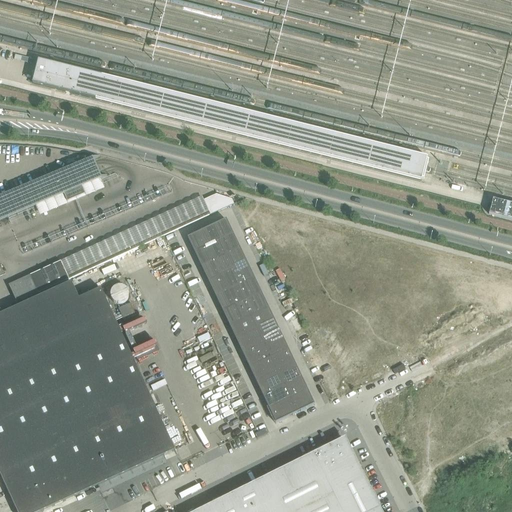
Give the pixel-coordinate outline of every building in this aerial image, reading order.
[(38,61),(32,85),(421,182),(423,174),(424,170),(427,158),(38,61)] [(99,181),(101,180),(99,175),(94,164),(92,160),(101,157),(100,156),(90,160),(89,160),(0,197),(0,222),(35,207),(64,195),(67,203),(85,195),(82,188),(99,181)] [(64,195),(35,207),(39,217),(105,189),(101,180),(99,181),(82,188),(85,195),(67,203),(64,195)] [(67,277),(60,262),(9,285),(18,304),(68,281),(164,237),(234,205),(232,200),(216,195),(204,201),(209,212),(67,277)] [(202,197),(60,262),(67,277),(209,212),(204,201),(202,197)] [(511,204),(493,200),(489,215),(511,220),(511,204)] [(275,424),(314,406),(226,221),(187,239),(275,424)] [(174,452),(101,290),(80,299),(79,300),(71,283),(19,307),(0,315),(0,476),(16,511),(42,511),(44,511),(74,498),(98,487),(163,457),(174,452)] [(112,302),(116,305),(120,305),(124,304),(127,302),(129,298),(128,294),(126,290),(123,287),(119,287),(115,288),(112,291),(110,294),(110,299),(112,302)] [(136,317),(131,305),(118,310),(124,323),(136,317)] [(381,511),(365,480),(364,481),(344,441),(331,447),(330,445),(196,511),(381,511)]
